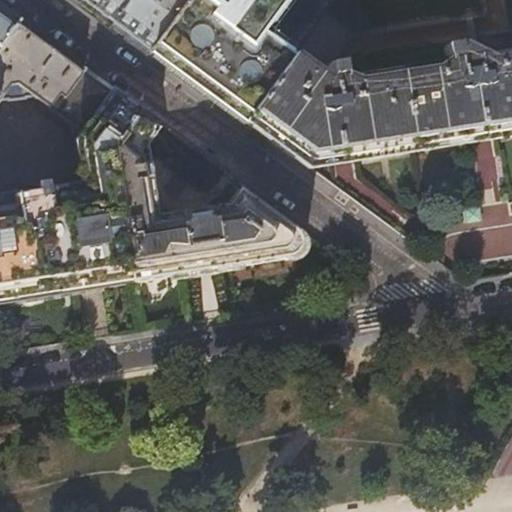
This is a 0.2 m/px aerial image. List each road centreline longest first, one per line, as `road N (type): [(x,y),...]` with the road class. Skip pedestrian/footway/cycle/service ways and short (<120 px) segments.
road 1 (residential): [(439,305),(27,0)]
road 2 (residential): [(439,305),(0,375)]
